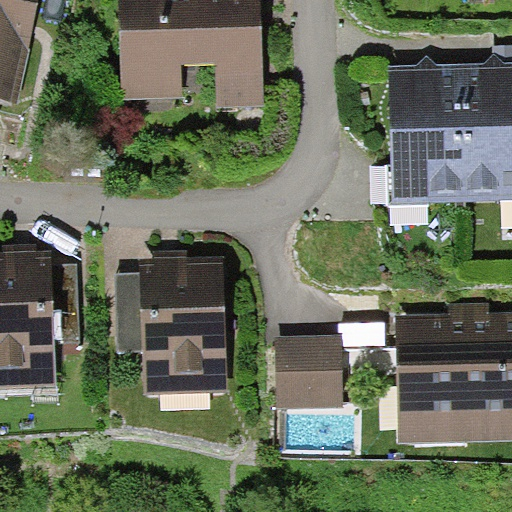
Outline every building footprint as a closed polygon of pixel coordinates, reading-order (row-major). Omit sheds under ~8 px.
[(38,0),(0,0),(0,88),(22,92),(38,0)] [(121,0),(123,104),(178,103),(178,74),(215,74),(216,117),(261,116),(259,0),(121,0)] [(407,78),(378,79),(381,204),(511,200),(511,71),(490,54),(482,64),(475,75),(442,74),(420,56),(413,68),(407,78)] [(53,251),(0,252),(0,381),(56,380),(55,351),(81,351),(79,266),(53,267),(53,251)] [(143,255),(143,268),(120,269),(123,345),(144,344),(146,387),(225,384),(219,251),(143,255)] [(511,313),(400,317),(404,440),(511,436),(511,313)] [(343,333),(274,333),(274,396),(343,396),(343,333)]
